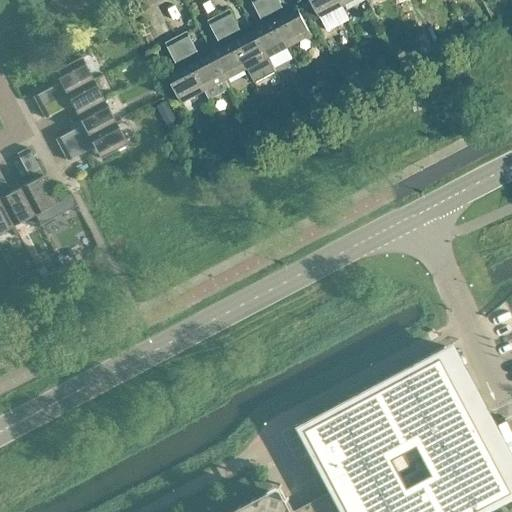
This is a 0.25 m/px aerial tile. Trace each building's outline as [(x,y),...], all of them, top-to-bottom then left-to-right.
[(288,45),(265,0),(250,0),(263,24),(253,30),(267,56),(288,45)] [(278,0),(265,0),(288,45),(310,34),(296,7),(285,13),(278,0)] [(337,0),(310,0),(319,16),(340,4),(337,0)] [(242,35),(228,8),(217,14),(245,67),(267,56),(253,30),(242,35)] [(245,67),(217,14),(207,19),(221,47),(210,52),(224,79),(245,67)] [(186,31),(174,36),(202,90),(224,79),(210,52),(200,58),(186,31)] [(174,36),(164,42),(178,69),(167,75),(180,101),(202,90),(174,36)] [(60,82),(33,96),(39,106),(92,78),(81,57),(54,71),(60,82)] [(92,78),(39,106),(45,118),(72,103),(77,114),(103,100),(92,78)] [(103,100),(77,114),(83,125),(56,139),(61,149),(115,121),(103,100)] [(115,121),(61,149),(67,160),(94,147),(100,157),(126,143),(115,121)] [(56,201),(28,147),(17,153),(31,180),(21,185),(35,212),(56,201)] [(10,191),(0,172),(0,198),(13,223),(35,212),(21,185),(10,191)] [(0,230),(13,223),(0,198),(0,230)] [(268,491),(228,511),(487,511),(511,499),(511,471),(445,346),(298,424),(333,490),(295,510),(288,497),(268,491)]
